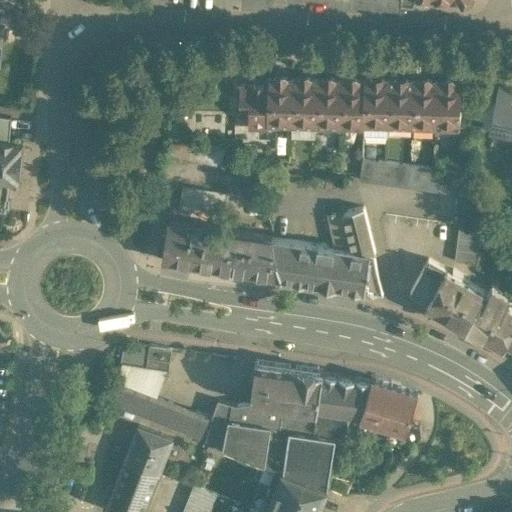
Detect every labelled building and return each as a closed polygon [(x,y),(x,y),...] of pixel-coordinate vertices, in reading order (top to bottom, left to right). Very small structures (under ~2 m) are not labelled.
[(275,77),(269,77),(269,85),(264,86),(264,84),(242,83),(241,111),(250,112),(254,126),(267,123),(292,124),(294,77),(288,77),(288,76),(275,76),(275,77)] [(294,77),(292,124),(316,125),(318,78),(312,78),(312,77),(299,76),(299,78),(294,77)] [(323,78),(318,78),(316,125),(340,126),(342,79),(336,79),(336,78),(323,77),(323,78)] [(384,77),(371,77),(371,78),(365,78),(365,79),(365,80),(364,124),(388,125),(390,78),(384,78),(384,77)] [(408,78),(395,77),(395,79),(390,78),(388,125),(412,126),(414,79),(408,79),(408,78)] [(347,79),(342,79),(340,126),(364,126),(364,124),(365,80),(365,79),(360,79),(360,78),(347,78),(347,79)] [(432,79),(419,78),(419,79),(414,79),(412,126),(436,127),(437,80),(432,80),(432,79)] [(456,79),(443,79),(443,80),(437,80),(436,127),(460,127),(462,81),(456,81),(456,79)] [(511,89),(499,87),(491,129),(492,129),(493,125),(511,128),(511,89)] [(11,116),(0,115),(0,208),(5,209),(9,181),(19,182),(23,142),(9,140),(11,116)] [(216,143),(173,133),(169,154),(211,163),(216,143)] [(227,145),(216,143),(211,163),(222,165),(227,145)] [(375,158),(363,156),(360,178),(372,180),(375,158)] [(387,159),(375,158),(372,180),(384,182),(387,159)] [(399,161),(387,159),(384,182),(395,183),(399,161)] [(411,163),(399,161),(395,183),(408,185),(411,163)] [(423,165),(411,163),(408,185),(419,187),(423,165)] [(435,167),(423,165),(419,187),(431,189),(435,167)] [(446,168),(435,167),(431,189),(443,191),(446,168)] [(458,170),(446,168),(443,191),(457,193),(458,170)] [(226,191),(183,184),(179,206),(223,213),(226,191)] [(342,246),(272,236),(282,276),(384,292),(379,269),(368,266),(370,257),(369,257),(370,255),(370,254),(370,253),(370,252),(370,250),(373,251),(375,250),(363,205),(344,210),(347,225),(338,227),(342,246)] [(221,226),(169,218),(162,258),(215,266),(221,226)] [(481,226),(459,224),(455,259),(477,262),(481,226)] [(272,234),(221,226),(215,266),(282,276),(272,236),(272,234)] [(493,282),(488,290),(429,257),(411,289),(428,299),(504,341),(511,346),(511,302),(506,299),(510,292),(493,282)] [(172,347),(150,343),(146,367),(167,370),(169,370),(172,347)] [(324,369),(256,359),(250,400),(317,410),(318,407),(324,369)] [(167,370),(146,367),(119,361),(110,400),(149,416),(157,393),(167,370)] [(371,378),(324,370),(324,369),(318,407),(349,412),(360,414),(372,376),(371,378)] [(418,390),(372,376),(360,414),(406,428),(418,390)] [(157,393),(149,416),(187,431),(196,408),(157,393)] [(317,410),(250,400),(236,402),(218,397),(213,414),(196,408),(187,431),(250,455),(282,467),(307,476),(307,477),(328,485),(336,437),(345,438),(349,412),(318,407),(317,410)] [(173,436),(140,423),(127,457),(160,470),(173,436)] [(143,511),(160,470),(127,457),(108,505),(126,511),(143,511)] [(307,476),(282,467),(265,510),(265,511),(267,511),(316,511),(328,485),(307,477),(307,476)] [(194,483),(182,511),(207,511),(216,491),(194,483)]
